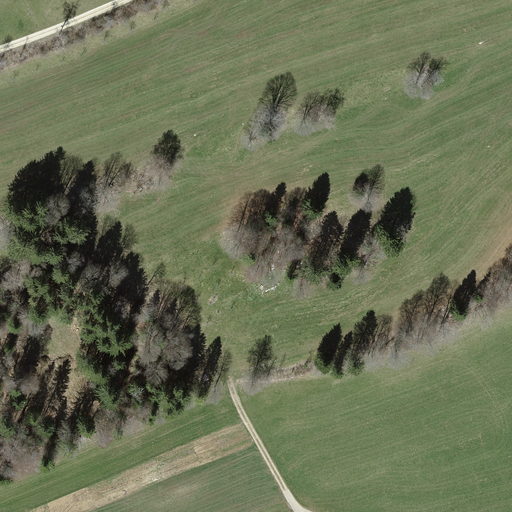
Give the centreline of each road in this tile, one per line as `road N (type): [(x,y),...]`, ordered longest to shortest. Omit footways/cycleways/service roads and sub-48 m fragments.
road 1 (track): [(305,511),(287,500),(264,460),(233,377)]
road 2 (track): [(0,52),(127,0)]
